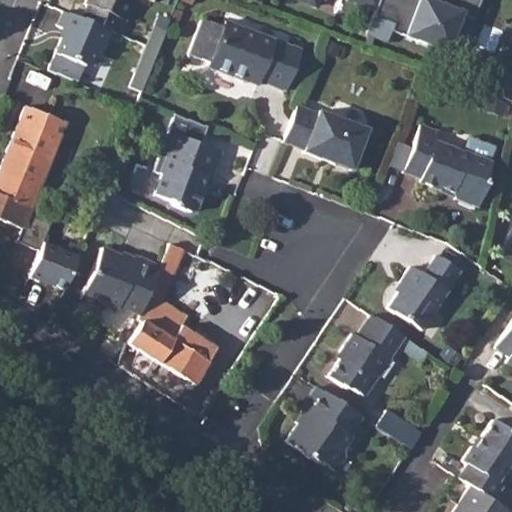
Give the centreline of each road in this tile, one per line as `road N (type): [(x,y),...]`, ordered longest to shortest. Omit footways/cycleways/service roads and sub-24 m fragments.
road 1 (residential): [(223,461),(363,240),(250,191)]
road 2 (tertiary): [(0,313),(223,461)]
road 3 (unknown): [(385,511),(486,361)]
